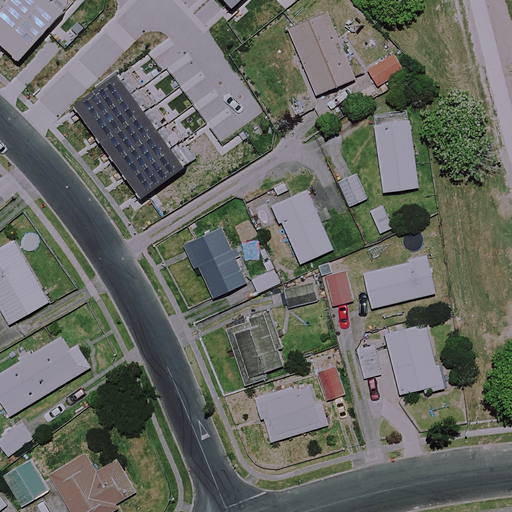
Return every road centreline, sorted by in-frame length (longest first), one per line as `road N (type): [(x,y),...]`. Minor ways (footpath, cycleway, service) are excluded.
road 1 (residential): [(226,511),(136,301),(66,193),(0,122)]
road 2 (residential): [(511,469),(307,511)]
